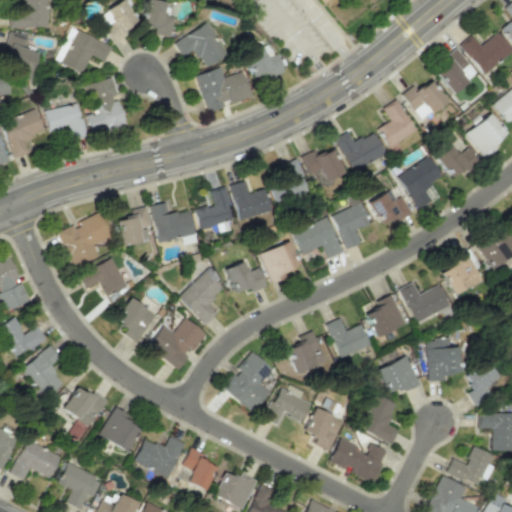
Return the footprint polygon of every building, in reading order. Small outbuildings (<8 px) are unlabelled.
[(6,28),(44,26),(43,0),(18,0),(19,9),(6,10),(6,28)] [(117,0),(93,16),(110,43),(123,35),(120,30),(133,21),(119,0),(117,0)] [(162,2),(154,0),(141,0),(135,25),(167,34),(171,17),(159,14),(162,2)] [(497,27),(510,46),(511,44),(511,0),(509,0),(501,6),(509,19),(497,27)] [(223,54),(203,21),(170,42),(179,56),(191,49),(202,67),(223,54)] [(57,63),(78,73),(87,55),(100,61),(107,45),(72,29),(57,63)] [(33,52),(21,49),(25,36),(5,30),(0,48),(0,64),(27,72),(33,52)] [(476,45),(469,35),(457,44),(478,74),(509,52),(495,32),(476,45)] [(280,72),(273,52),(268,54),(264,43),(239,53),(251,83),(280,72)] [(448,93),(473,73),(454,50),(429,70),(448,93)] [(239,71),(220,77),(216,67),(191,75),(203,111),(224,104),(247,96),(239,71)] [(121,123),(113,97),(112,97),(106,77),(84,83),(93,112),(83,115),(88,132),(121,123)] [(397,94),(417,120),(442,100),(426,79),(412,89),(409,85),(397,94)] [(511,84),(488,104),(502,122),(511,114),(511,84)] [(372,128),(385,148),(412,131),(392,99),(379,108),(386,119),(372,128)] [(40,110),(44,130),(65,126),(68,139),(82,136),(74,103),(40,110)] [(40,132),(30,108),(0,119),(0,134),(9,158),(25,152),(20,139),(40,132)] [(460,131),(476,154),(502,135),(486,112),(460,131)] [(331,139),(347,171),(381,155),(370,132),(350,142),(345,132),(331,139)] [(431,156),(446,179),(473,161),(464,147),(453,154),(447,145),(431,156)] [(340,174),(328,147),(313,154),(310,149),(296,157),(305,176),(312,173),(317,184),(340,174)] [(413,209),(434,196),(426,183),(437,177),(425,156),(393,175),(413,209)] [(268,189),(272,203),(304,192),(296,168),(283,172),(284,176),(281,177),(284,184),(268,189)] [(244,192),(241,180),(225,185),(236,220),(267,211),(260,188),(244,192)] [(196,230),(212,225),(214,232),(226,229),(223,220),(229,218),(220,186),(206,190),(209,204),(190,209),(196,230)] [(407,210),(397,195),(391,199),(384,188),(362,202),(379,228),(407,210)] [(178,237),(180,244),(193,241),(186,209),(164,214),(162,201),(146,205),(154,242),(178,237)] [(365,224),(356,201),(327,212),(340,249),(356,243),(351,229),(365,224)] [(147,225),(142,206),(127,209),(128,216),(112,219),(118,246),(138,241),(135,228),(147,225)] [(54,231),(70,266),(94,255),(90,244),(106,237),(95,212),(71,223),(71,224),(54,231)] [(298,254),(318,245),(324,258),(338,252),(323,217),(288,231),(298,254)] [(485,267),(511,251),(511,247),(502,230),(473,246),(485,267)] [(294,265),(285,240),(255,251),(266,283),(281,278),(279,271),(294,265)] [(450,295),(478,277),(461,252),(433,270),(450,295)] [(16,281),(5,256),(0,258),(0,308),(1,310),(25,300),(16,280),(16,281)] [(122,286),(108,257),(76,272),(83,287),(95,282),(101,296),(122,286)] [(244,271),(239,261),(220,269),(231,293),(244,287),(247,293),(263,286),(254,266),(244,271)] [(201,324),(213,313),(204,303),(222,287),(204,268),(175,296),(201,324)] [(436,285),(414,293),(409,282),(395,288),(409,322),(445,307),(436,285)] [(371,300),(374,309),(361,313),(370,336),(400,325),(388,294),(371,300)] [(110,319),(123,328),(119,333),(134,343),(152,315),(125,297),(110,319)] [(41,339),(33,325),(20,333),(11,317),(0,322),(0,337),(10,356),(41,339)] [(173,369),(187,351),(188,352),(202,333),(180,317),(169,332),(159,325),(143,346),(173,369)] [(365,346),(358,324),(340,329),(337,318),(323,323),(334,357),(365,346)] [(292,373),(320,362),(309,332),(280,343),(292,373)] [(421,340),(423,380),(440,380),(440,374),(455,373),(453,338),(421,340)] [(42,398),(60,382),(45,366),(55,357),(44,345),(17,369),(42,398)] [(256,383),(268,369),(249,352),(218,386),(247,411),(265,391),(256,383)] [(414,385),(402,355),(372,368),(382,393),(398,386),(399,391),(414,385)] [(457,373),(466,390),(463,392),(469,406),(487,397),(480,384),(491,379),(482,360),(457,373)] [(102,399),(89,390),(86,395),(72,386),(57,408),(84,426),(102,399)] [(297,421),(306,402),(273,387),(259,418),(273,424),(278,413),(297,421)] [(387,444),(394,430),(383,425),(393,404),(372,394),(355,427),(387,444)] [(120,451),(137,425),(110,407),(93,433),(120,451)] [(310,444),(324,450),(338,420),(309,407),(298,431),(313,438),(310,444)] [(511,413),(473,412),(473,428),(487,429),(486,450),(510,450),(511,413)] [(0,464),(14,436),(0,430),(0,464)] [(163,478),(179,443),(166,436),(160,447),(140,437),(129,461),(163,478)] [(382,450),(366,443),(362,454),(351,449),(354,444),(335,437),(325,463),(369,481),(382,450)] [(46,477),(56,454),(20,439),(6,473),(20,479),(25,469),(46,477)] [(448,457),(441,472),(472,487),(487,454),(469,445),(461,463),(448,457)] [(200,490),(211,466),(197,459),(200,453),(186,446),(177,465),(188,470),(183,482),(200,490)] [(62,462),(52,482),(68,490),(62,502),(76,509),(83,494),(89,497),(98,479),(62,462)] [(238,509),(251,481),(222,467),(208,495),(238,509)] [(422,511),(424,511),(469,511),(473,505),(456,498),(461,485),(436,475),(422,511)] [(128,511),(132,501),(111,493),(109,499),(98,495),(91,511),(128,511)]
